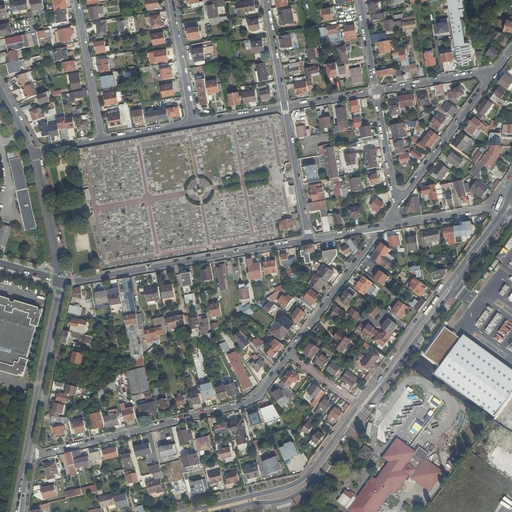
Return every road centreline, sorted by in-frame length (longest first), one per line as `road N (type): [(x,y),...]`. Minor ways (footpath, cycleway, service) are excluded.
road 1 (tertiary): [(463,267),(305,475),(186,511)]
road 2 (tertiary): [(212,511),(281,500),(303,487),(453,286)]
road 3 (residential): [(26,455),(246,403),(289,354)]
road 4 (residential): [(308,240),(61,281)]
road 5 (tertiary): [(26,455),(61,281)]
road 6 (residential): [(396,205),(496,69)]
road 7 (residential): [(289,354),(378,227)]
road 8 (residential): [(100,139),(75,0)]
road 9 (residential): [(284,106),(308,240)]
road 10 (residential): [(193,123),(170,0)]
road 11 (residential): [(496,69),(373,91)]
